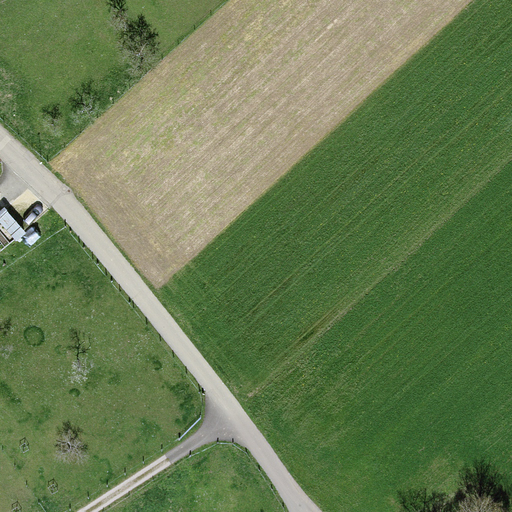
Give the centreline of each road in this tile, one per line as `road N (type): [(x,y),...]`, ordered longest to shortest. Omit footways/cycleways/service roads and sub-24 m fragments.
road 1 (residential): [(0,139),(76,214),(234,407),(303,511)]
road 2 (track): [(79,511),(234,407)]
